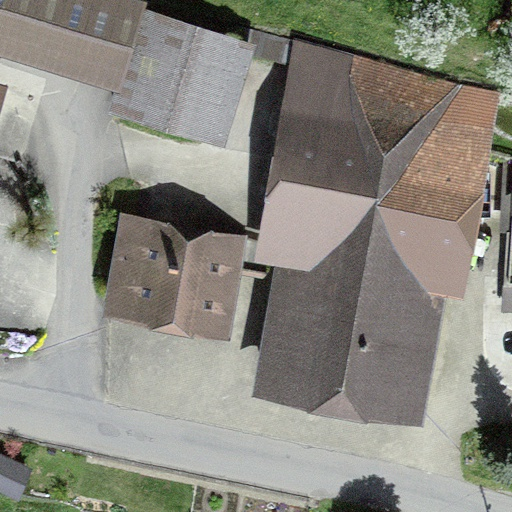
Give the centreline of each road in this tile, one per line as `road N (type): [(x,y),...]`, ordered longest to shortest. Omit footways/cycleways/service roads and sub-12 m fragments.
road 1 (tertiary): [(0,406),(508,511)]
road 2 (track): [(0,68),(33,86),(83,153),(74,421)]
